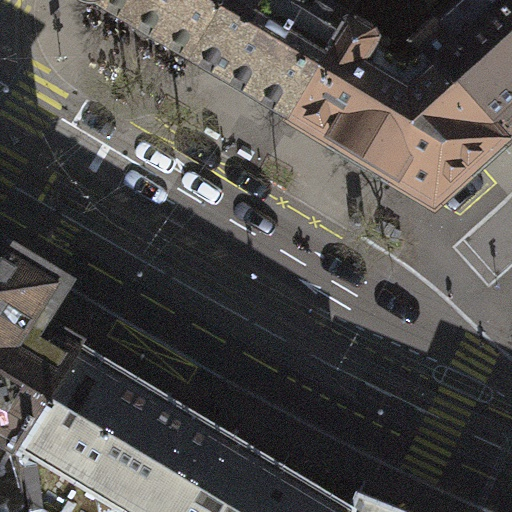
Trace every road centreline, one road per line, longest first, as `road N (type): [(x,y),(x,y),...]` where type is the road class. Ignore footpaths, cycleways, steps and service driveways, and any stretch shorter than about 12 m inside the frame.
road 1 (secondary): [(0,221),(302,399),(461,461),(511,462)]
road 2 (secondary): [(407,341),(0,87)]
road 3 (residential): [(407,341),(511,231)]
road 4 (secondary): [(511,431),(488,401),(407,341)]
